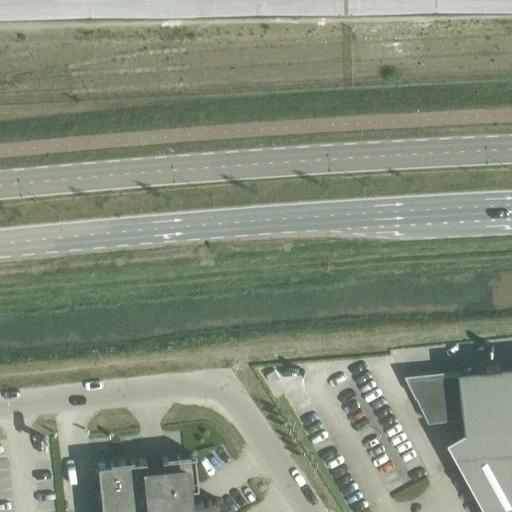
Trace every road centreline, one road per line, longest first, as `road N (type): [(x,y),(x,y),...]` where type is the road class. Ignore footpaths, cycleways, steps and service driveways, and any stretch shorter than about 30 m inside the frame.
road 1 (secondary): [(0,244),(511,208)]
road 2 (secondary): [(511,151),(0,186)]
road 3 (track): [(511,12),(0,26)]
road 4 (unclassified): [(0,405),(206,384),(229,396),(309,511)]
